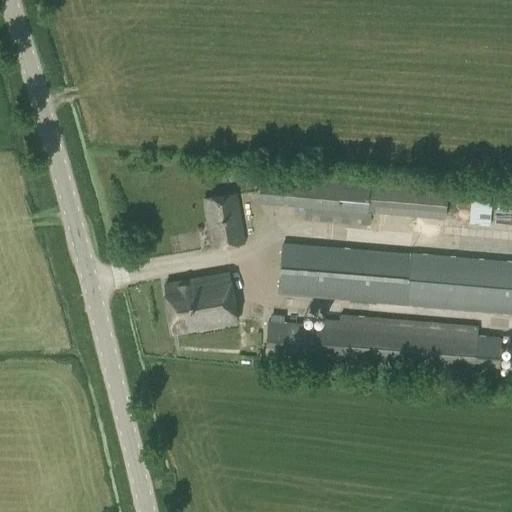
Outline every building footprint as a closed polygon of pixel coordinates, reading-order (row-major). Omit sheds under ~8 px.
[(449,186),(260,169),(257,203),(305,208),(304,214),(367,219),(368,212),(445,219),(449,186)] [(243,243),(235,194),(203,199),(211,248),(243,243)] [(511,261),(412,254),(282,242),(277,293),(408,304),(511,312),(511,261)] [(236,320),(228,275),(165,286),(173,331),(236,320)] [(267,321),(265,357),(496,376),(499,336),(477,334),(477,331),(321,318),(320,325),(267,321)]
